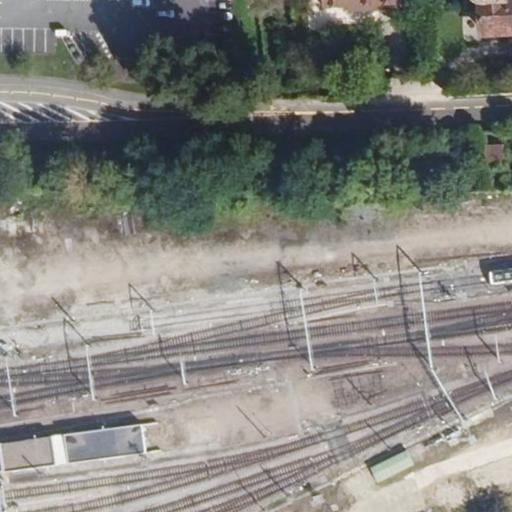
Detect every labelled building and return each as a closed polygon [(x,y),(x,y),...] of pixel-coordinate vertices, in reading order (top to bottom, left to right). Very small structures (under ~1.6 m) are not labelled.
[(400,11),(399,0),(321,0),(322,10),(347,9),(347,14),(400,11)] [(511,0),(475,0),(476,1),(479,3),(479,37),(511,35),(511,0)] [(0,41),(0,51),(16,52),(17,42),(0,41)] [(490,159),(490,140),(479,140),(480,159),(490,159)] [(0,472),(145,453),(142,425),(0,443),(0,472)] [(377,485),(414,467),(406,451),(369,467),(377,485)] [(511,474),(481,483),(489,511),(511,505),(511,474)]
